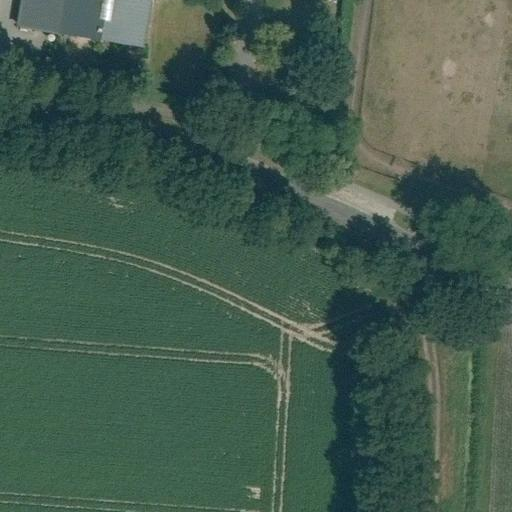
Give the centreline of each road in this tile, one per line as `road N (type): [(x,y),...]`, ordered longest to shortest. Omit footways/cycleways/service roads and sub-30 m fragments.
road 1 (tertiary): [(0,111),(302,186),(511,277)]
road 2 (track): [(426,237),(415,511)]
